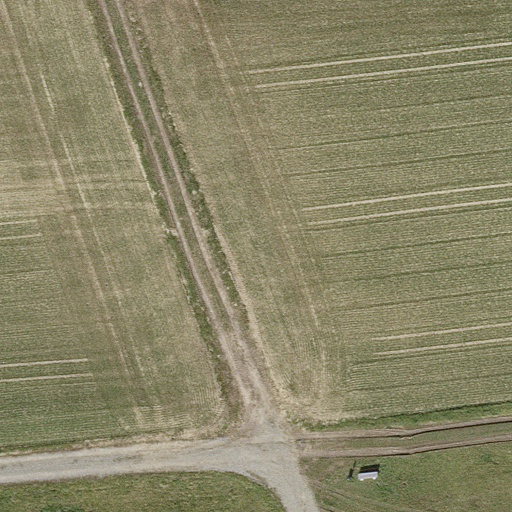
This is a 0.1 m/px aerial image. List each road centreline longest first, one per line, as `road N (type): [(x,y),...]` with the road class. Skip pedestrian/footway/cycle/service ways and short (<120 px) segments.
road 1 (track): [(302,461),(0,478)]
road 2 (track): [(302,461),(511,438)]
